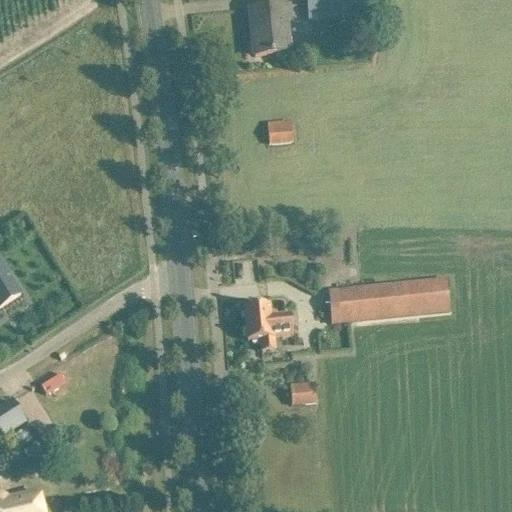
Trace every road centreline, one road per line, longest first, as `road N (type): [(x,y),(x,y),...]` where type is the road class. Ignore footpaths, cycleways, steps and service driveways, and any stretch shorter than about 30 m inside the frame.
road 1 (secondary): [(149,0),(179,283)]
road 2 (secondary): [(179,283),(192,511)]
road 3 (unclassified): [(0,383),(154,284),(179,283)]
